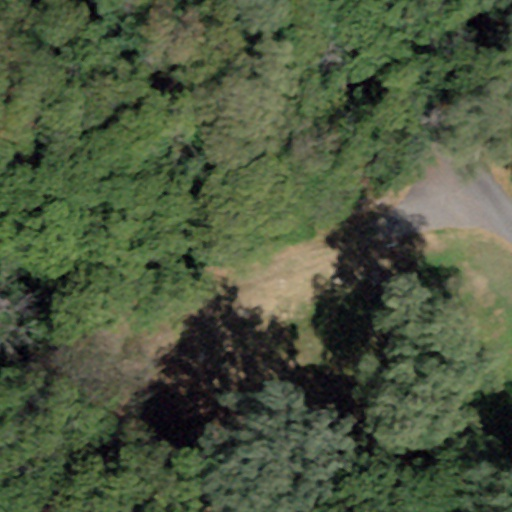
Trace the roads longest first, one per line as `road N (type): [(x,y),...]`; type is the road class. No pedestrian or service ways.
road 1 (track): [(0,423),(192,299),(363,231),(484,194)]
road 2 (unclassified): [(511,228),(335,0)]
